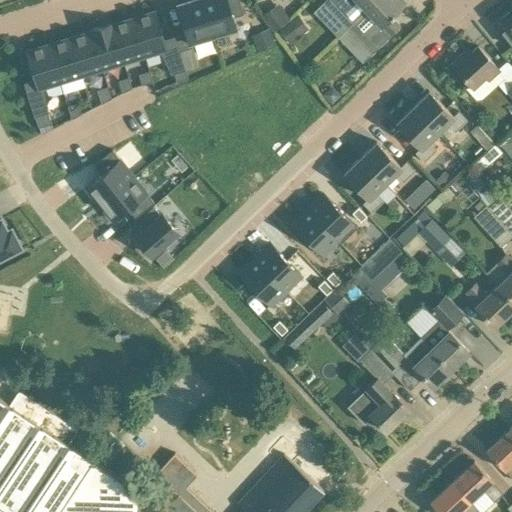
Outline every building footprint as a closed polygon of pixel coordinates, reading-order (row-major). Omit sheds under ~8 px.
[(212,34),(201,0),(187,0),(178,3),(187,32),(175,36),(180,50),(192,46),(191,41),(212,34)] [(201,0),(212,34),(235,27),(232,16),(244,13),(239,0),(201,0)] [(324,0),(323,2),(347,27),(375,0),(324,0)] [(375,0),(347,27),(372,53),(400,26),(391,16),(407,1),(405,0),(375,0)] [(263,13),(275,28),(290,17),(279,2),(263,13)] [(155,10),(133,17),(144,55),(160,50),(171,73),(185,69),(180,50),(175,36),(164,39),(155,10)] [(511,13),(497,26),(511,45),(511,13)] [(144,55),(133,17),(112,23),(123,62),(144,55)] [(280,28),(289,42),(301,33),(292,19),(283,25),(280,28)] [(123,62),(112,23),(111,22),(90,29),(91,30),(102,68),(123,62)] [(269,27),(251,35),(257,50),(275,42),(269,27)] [(81,75),(102,68),(91,30),(70,36),(81,75)] [(60,81),(81,75),(70,36),(48,43),(60,81)] [(60,81),(48,43),(26,50),(35,79),(24,82),(34,116),(44,113),(48,111),(45,86),(60,81)] [(467,86),(477,98),(483,97),(498,84),(504,78),(506,76),(478,46),(468,55),(465,52),(451,64),(469,83),(467,86)] [(288,78),(272,94),(297,120),(314,104),(295,83),(306,72),(293,55),(278,68),(288,78)] [(152,80),(148,69),(138,71),(142,83),(152,80)] [(128,75),(117,78),(121,90),(132,87),(128,75)] [(507,91),(511,87),(504,78),(498,84),(505,92),(507,91)] [(322,93),(332,103),(342,93),(332,83),(322,93)] [(107,85),(97,89),(101,101),(111,97),(107,85)] [(429,90),(413,106),(438,132),(447,123),(455,131),(467,119),(458,110),(453,115),(429,90)] [(246,100),(236,109),(251,125),(260,117),(280,137),(297,120),(272,94),(255,110),(246,100)] [(78,101),(67,104),(70,115),(81,112),(78,101)] [(428,141),(438,132),(413,106),(396,122),(420,147),(415,152),(424,161),(436,149),(428,141)] [(236,128),(220,144),(245,170),(262,154),(243,133),(251,125),(236,109),(227,118),(236,128)] [(44,113),(34,116),(37,127),(48,124),(44,113)] [(486,133),(478,140),(487,150),(495,143),(486,133)] [(402,182),(415,170),(406,161),(401,165),(377,141),(360,157),(385,182),(394,173),(402,182)] [(208,166),(228,187),(245,170),(220,144),(204,160),(194,150),(184,159),(200,175),(208,166)] [(101,173),(85,186),(99,203),(133,175),(112,149),(94,164),(101,173)] [(177,154),(171,158),(181,170),(187,166),(177,154)] [(376,191),(385,182),(360,157),(344,172),(368,197),(363,202),(372,211),(384,199),(376,191)] [(445,170),(434,180),(440,186),(451,176),(445,170)] [(133,175),(99,203),(112,220),(128,207),(135,217),(154,202),(133,175)] [(425,179),(415,189),(424,198),(434,188),(425,179)] [(444,202),(454,194),(447,186),(437,195),(444,202)] [(324,191),(308,207),(338,239),(340,242),(357,227),(324,191)] [(511,209),(498,194),(486,205),(511,233),(511,209)] [(153,222),(136,236),(139,239),(138,240),(148,251),(149,251),(152,254),(180,230),(164,212),(162,213),(156,205),(146,214),(153,222)] [(479,211),(473,216),(501,246),(511,235),(511,233),(486,205),(479,211)] [(367,215),(358,206),(352,212),(360,221),(367,215)] [(308,207),(292,222),(323,254),(338,239),(308,207)] [(397,237),(406,245),(420,231),(436,248),(450,235),(425,210),(397,237)] [(0,260),(4,258),(2,256),(21,246),(11,228),(7,230),(1,219),(0,218),(0,260)] [(378,229),(372,235),(381,244),(387,238),(378,229)] [(387,302),(369,283),(402,252),(390,239),(351,276),(381,308),(387,302)] [(271,242),(255,257),(286,289),(302,275),(271,242)] [(163,267),(174,258),(166,249),(156,258),(163,267)] [(508,274),(498,284),(511,299),(511,259),(506,253),(497,262),(508,274)] [(255,257),(239,272),(270,304),(286,289),(255,257)] [(332,271),(326,276),(335,285),(341,279),(332,271)] [(323,279),(317,285),(326,294),(332,288),(323,279)] [(511,309),(511,299),(498,284),(487,294),(476,282),(466,291),(477,303),(475,306),(494,326),(511,309)] [(324,299),(337,313),(350,301),(337,287),(324,299)] [(421,336),(452,368),(469,351),(447,327),(463,311),(447,294),(432,308),(429,310),(438,320),(421,336)] [(276,349),(282,357),(332,312),(325,304),(276,349)] [(278,319),(272,325),(281,334),(287,328),(278,319)] [(365,334),(360,338),(370,349),(393,373),(394,373),(410,389),(424,375),(434,385),(452,368),(421,336),(421,337),(404,353),(386,334),(375,345),(365,334)] [(393,373),(370,349),(360,359),(377,377),(348,405),(364,422),(371,415),(386,431),(410,408),(393,391),(392,391),(384,383),(393,373)] [(58,511),(93,460),(67,443),(77,428),(28,395),(19,389),(9,404),(7,402),(0,397),(0,511),(58,511)] [(511,432),(508,428),(486,449),(506,470),(506,469),(511,475),(511,432)] [(119,445),(108,435),(91,452),(102,463),(119,445)] [(174,453),(156,473),(178,494),(161,511),(303,511),(324,490),(291,459),(284,453),(238,503),(245,510),(243,511),(212,511),(186,487),(197,474),(174,453)] [(93,460),(58,511),(136,511),(139,489),(93,460)] [(474,460),(453,480),(472,501),(484,490),(495,501),(504,492),(493,480),(474,460)] [(482,511),(472,501),(453,480),(430,500),(441,511),(482,511)]
